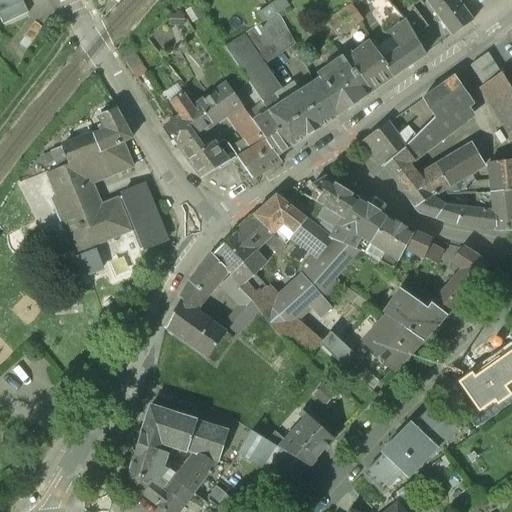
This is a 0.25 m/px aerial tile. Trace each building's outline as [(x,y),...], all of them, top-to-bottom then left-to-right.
[(0,0),(0,19),(2,25),(28,13),(21,0),(0,0)] [(456,0),(426,0),(452,35),(472,21),(456,0)] [(411,4),(401,13),(417,34),(428,25),(411,4)] [(350,5),(327,23),(339,39),(362,21),(350,5)] [(280,89),(264,67),(295,47),(276,12),(243,35),(224,48),(269,113),(281,105),(273,94),(280,89)] [(386,59),(381,62),(393,77),(425,55),(407,22),(393,32),(394,34),(394,37),(393,38),(400,49),(386,59)] [(367,43),(351,54),(350,52),(341,58),(351,73),(354,70),(370,93),(393,77),(381,62),(373,52),(367,43)] [(341,58),(334,47),(305,67),(314,83),(335,118),(370,93),(354,70),(351,73),(341,58)] [(386,59),(378,48),(373,52),(381,62),(386,59)] [(511,91),(501,75),(483,87),(505,118),(511,132),(511,91)] [(454,76),(421,100),(434,118),(405,146),(403,148),(403,149),(414,161),(467,120),(456,105),(468,96),(454,76)] [(281,105),(269,113),(291,146),(335,118),(314,83),(281,105)] [(227,84),(198,104),(212,124),(227,115),(241,105),(227,84)] [(186,98),(174,106),(181,116),(193,108),(186,98)] [(181,116),(180,117),(194,137),(212,124),(198,104),(193,108),(181,116)] [(251,121),(241,105),(227,115),(243,138),(244,137),(251,148),(265,140),(251,121)] [(116,109),(99,117),(102,125),(97,127),(99,132),(93,135),(99,151),(122,143),(132,138),(116,109)] [(260,116),(251,121),(265,140),(276,155),(291,146),(269,113),(261,118),(260,116)] [(194,137),(180,117),(165,127),(189,161),(202,149),(202,148),(194,137)] [(386,123),(363,141),(382,165),(403,149),(403,148),(405,146),(399,139),(386,123)] [(410,130),(399,139),(405,146),(415,136),(410,130)] [(93,135),(52,151),(58,168),(99,151),(93,135)] [(225,139),(216,145),(224,155),(231,146),(225,139)] [(251,148),(238,156),(253,178),(281,162),(276,155),(265,140),(251,148)] [(213,141),(202,148),(202,149),(189,161),(201,177),(219,167),(215,163),(224,155),(216,145),(213,141)] [(58,168),(47,172),(57,197),(51,199),(65,232),(70,230),(79,252),(67,256),(77,279),(102,269),(93,246),(130,231),(139,252),(166,241),(143,185),(122,193),(123,196),(117,199),(101,206),(92,184),(132,167),(122,143),(99,151),(58,168)] [(472,145),(448,159),(459,180),(484,166),(472,145)] [(403,149),(382,165),(392,178),(409,165),(414,161),(403,149)] [(418,176),(400,187),(414,207),(430,197),(444,189),(448,195),(461,194),(457,187),(454,183),(459,180),(448,159),(418,176)] [(511,161),(489,163),(492,193),(511,190),(511,161)] [(409,165),(392,178),(400,187),(418,176),(409,165)] [(358,199),(325,177),(312,185),(315,191),(310,199),(317,203),(341,218),(345,220),(358,199)] [(485,183),(464,185),(457,187),(461,194),(477,193),(486,193),(485,183)] [(461,194),(448,195),(444,189),(430,197),(438,202),(448,202),(448,207),(462,209),(478,210),(477,193),(461,194)] [(511,190),(492,193),(494,211),(493,231),(511,230),(511,190)] [(276,197),(254,216),(272,234),(280,226),(283,223),(293,234),(305,219),(276,197)] [(478,210),(462,209),(448,207),(446,207),(438,202),(430,197),(414,207),(420,213),(457,225),(493,231),(494,211),(478,210)] [(386,216),(358,199),(345,220),(341,218),(335,227),(329,239),(330,240),(354,249),(360,238),(370,243),(386,216)] [(341,218),(317,203),(311,213),(335,227),(341,218)] [(272,234),(254,216),(235,232),(255,251),(272,234)] [(414,232),(386,216),(370,243),(386,253),(399,260),(406,247),(414,232)] [(329,239),(305,219),(293,234),(292,235),(318,251),(330,240),(329,239)] [(291,238),(280,226),(272,234),(285,244),(291,238)] [(235,232),(212,255),(226,269),(230,273),(230,274),(239,283),(236,286),(237,288),(252,274),(263,263),(255,251),(235,232)] [(414,232),(406,247),(436,264),(441,255),(428,247),(431,240),(414,232)] [(302,278),(277,300),(252,274),(237,288),(252,304),(256,310),(261,315),(276,333),(306,360),(320,344),(292,319),(307,306),(316,315),(327,304),(319,296),(349,261),(332,247),(315,264),(302,278)] [(476,254),(463,248),(451,262),(462,268),(465,265),(481,279),(491,268),(476,254)] [(399,260),(386,253),(381,262),(394,269),(399,260)] [(212,255),(190,282),(181,298),(195,309),(206,295),(213,300),(221,289),(215,284),(226,269),(212,255)] [(462,268),(442,291),(459,305),(481,279),(465,265),(462,268)] [(242,308),(228,325),(236,332),(251,316),(247,313),(251,309),(255,312),(256,310),(252,304),(237,288),(236,286),(229,294),(242,308)] [(434,300),(431,304),(447,317),(459,305),(442,291),(434,300)] [(434,300),(424,292),(418,301),(404,292),(386,316),(423,342),(447,317),(431,304),(434,300)] [(195,309),(181,298),(165,327),(208,358),(226,331),(195,309)] [(386,316),(385,316),(362,341),(372,351),(360,364),(379,382),(407,352),(411,355),(423,342),(386,316)] [(0,362),(14,353),(0,333),(0,362)] [(355,355),(330,333),(320,344),(345,366),(355,355)] [(196,420),(150,406),(139,440),(159,446),(159,443),(164,444),(186,451),(196,420)] [(458,432),(432,406),(412,426),(436,450),(438,452),(458,432)] [(307,415),(302,411),(299,415),(303,419),(307,415)] [(303,419),(278,448),(309,467),(334,440),(307,415),(303,419)] [(228,430),(196,420),(186,451),(192,453),(207,458),(218,461),(224,444),(228,430)] [(410,424),(392,442),(391,441),(384,447),(386,448),(382,452),(384,454),(403,474),(408,478),(436,450),(412,426),(410,424)] [(239,437),(228,430),(224,444),(236,447),(239,437)] [(278,448),(251,431),(238,452),(292,487),(309,467),(278,448)] [(139,440),(125,482),(140,494),(141,494),(151,480),(161,489),(171,476),(172,473),(154,461),(157,450),(159,446),(139,440)] [(207,458),(192,453),(173,479),(174,479),(193,493),(204,478),(214,464),(206,459),(207,458)] [(384,454),(364,474),(383,494),(403,474),(384,454)] [(171,476),(161,489),(151,480),(141,494),(164,511),(179,511),(193,493),(174,479),(173,479),(171,476)]
